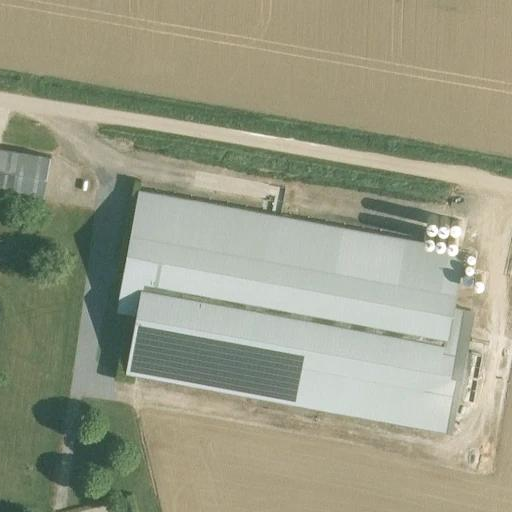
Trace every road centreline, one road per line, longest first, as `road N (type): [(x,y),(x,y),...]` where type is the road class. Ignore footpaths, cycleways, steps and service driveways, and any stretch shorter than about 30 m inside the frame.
road 1 (track): [(511,188),(154,121)]
road 2 (unclassified): [(0,97),(154,121)]
